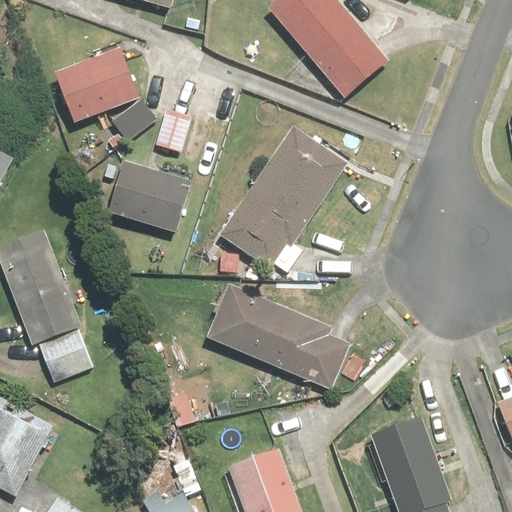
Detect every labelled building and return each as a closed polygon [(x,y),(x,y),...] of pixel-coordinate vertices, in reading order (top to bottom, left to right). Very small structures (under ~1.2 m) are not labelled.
[(173,0),(126,0),(170,13),(173,0)] [(389,62),(335,0),(282,0),(268,12),(344,100),(389,62)] [(122,50),(54,76),(74,127),(141,101),(122,50)] [(184,159),(193,119),(161,112),(152,152),(184,159)] [(348,166),(293,129),(220,239),(271,272),(287,248),(291,251),(348,166)] [(0,184),(10,163),(0,158),(0,184)] [(191,185),(124,165),(108,216),(176,236),(191,185)] [(81,331),(45,234),(0,250),(0,263),(32,349),(81,331)] [(239,275),(239,254),(218,254),(217,275),(239,275)] [(228,288),(206,342),(332,393),(351,347),(330,338),(333,330),(228,288)] [(511,398),(495,405),(511,447),(511,398)] [(53,426),(0,399),(0,491),(16,500),(53,426)] [(422,420),(370,439),(396,511),(448,511),(447,507),(452,505),(422,420)] [(301,511),(280,452),(228,470),(243,511),(301,511)] [(153,511),(192,511),(181,495),(153,511)] [(70,511),(54,502),(47,511),(70,511)]
